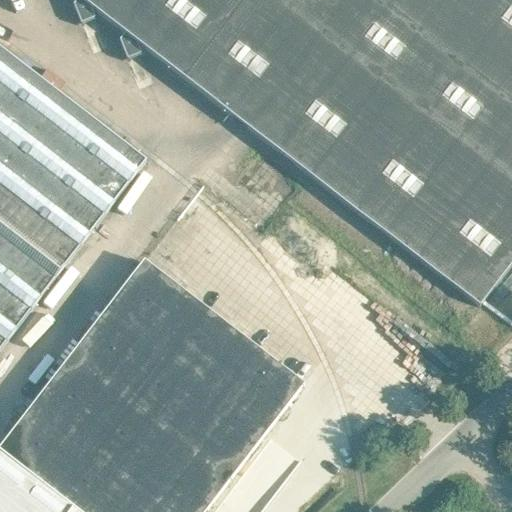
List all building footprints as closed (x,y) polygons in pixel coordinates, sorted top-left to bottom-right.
[(77,0),(185,83),(248,0),(77,0)] [(332,195),(481,0),(248,0),(185,83),(332,195)] [(511,265),(511,0),(481,0),(332,195),(479,308),(511,265)] [(145,163),(0,52),(0,255),(46,291),(145,163)] [(0,350),(46,291),(0,255),(0,350)] [(206,511),(303,387),(143,263),(0,447),(0,459),(68,511),(206,511)] [(302,446),(285,465),(317,492),(334,473),(302,446)]
